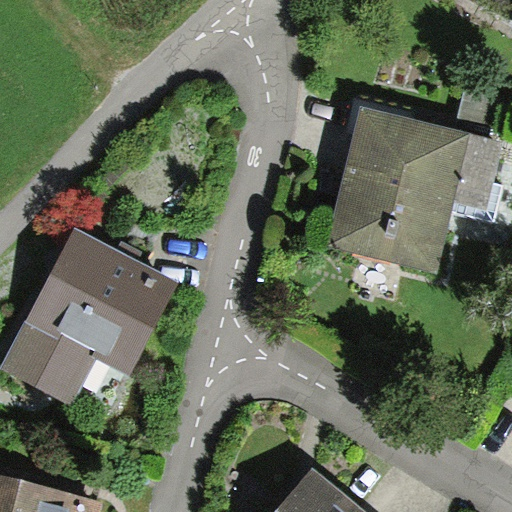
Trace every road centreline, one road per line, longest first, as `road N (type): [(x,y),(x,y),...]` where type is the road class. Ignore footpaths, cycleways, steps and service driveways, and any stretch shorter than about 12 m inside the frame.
road 1 (residential): [(215,347),(268,113),(268,77),(233,9)]
road 2 (residential): [(215,347),(254,352),(511,498)]
road 3 (residential): [(0,235),(135,87),(233,9)]
road 4 (residential): [(170,511),(215,347)]
